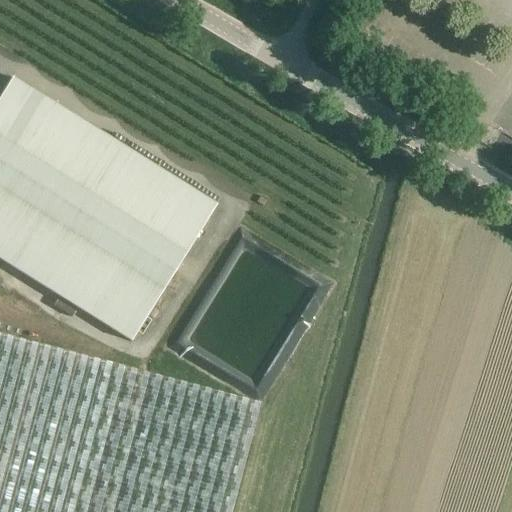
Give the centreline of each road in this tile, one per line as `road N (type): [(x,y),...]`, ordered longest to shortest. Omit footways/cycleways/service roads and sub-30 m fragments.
road 1 (unclassified): [(511,195),(283,63)]
road 2 (unclassified): [(283,63),(179,0)]
